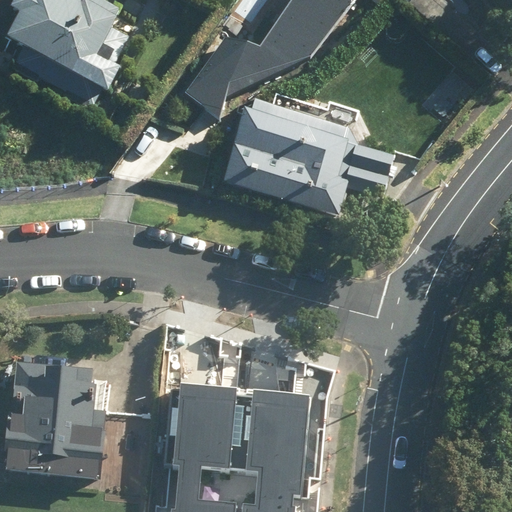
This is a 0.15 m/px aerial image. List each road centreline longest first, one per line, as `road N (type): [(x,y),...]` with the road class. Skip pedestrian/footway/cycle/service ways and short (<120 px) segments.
road 1 (residential): [(0,259),(149,260),(415,328)]
road 2 (tertiary): [(511,163),(451,243),(415,328)]
road 3 (tertiary): [(415,328),(386,511)]
